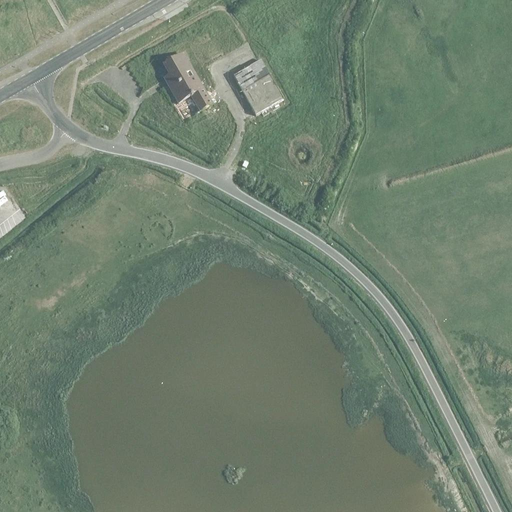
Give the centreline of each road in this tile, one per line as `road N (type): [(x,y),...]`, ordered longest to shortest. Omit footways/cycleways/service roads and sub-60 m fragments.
road 1 (unclassified): [(496,511),(419,355),(362,276),(216,182),(68,130)]
road 2 (secondary): [(30,77),(167,0)]
